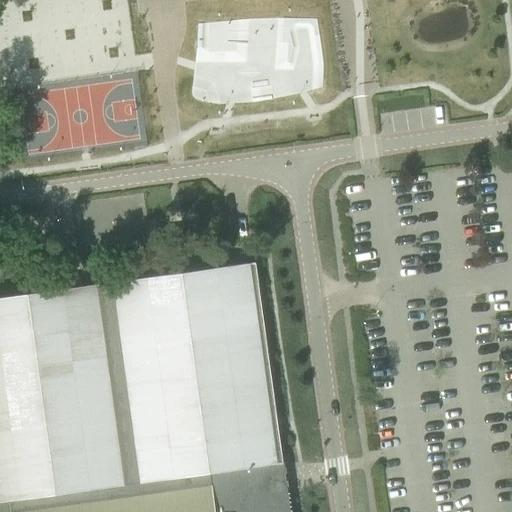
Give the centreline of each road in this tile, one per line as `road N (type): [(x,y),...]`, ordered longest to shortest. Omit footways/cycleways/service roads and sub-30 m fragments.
road 1 (residential): [(341,511),(295,159)]
road 2 (unclassified): [(0,207),(295,159)]
road 3 (unclassified): [(295,159),(511,125)]
